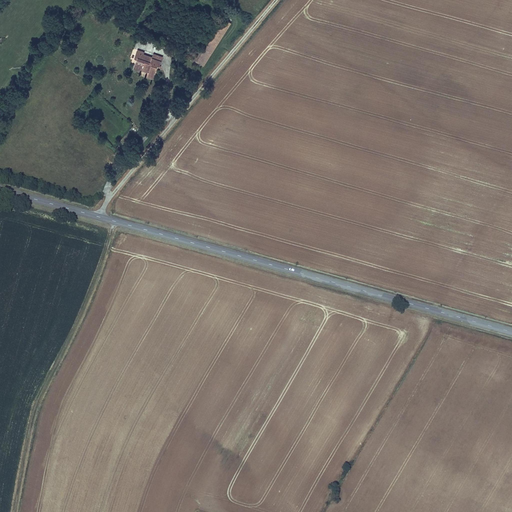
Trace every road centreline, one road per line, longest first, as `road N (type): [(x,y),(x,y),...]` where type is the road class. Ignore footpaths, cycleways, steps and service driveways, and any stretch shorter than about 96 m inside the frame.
road 1 (tertiary): [(98,216),(511,331)]
road 2 (track): [(114,220),(93,293),(34,409),(19,511)]
road 3 (unclassified): [(98,216),(275,0)]
